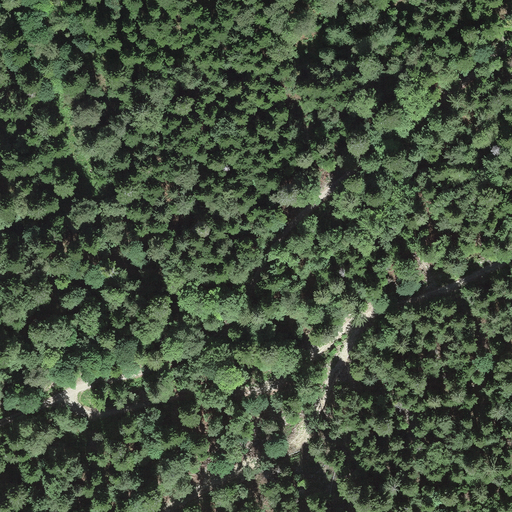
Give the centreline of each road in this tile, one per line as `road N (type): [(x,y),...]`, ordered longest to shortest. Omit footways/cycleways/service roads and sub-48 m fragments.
road 1 (track): [(511,43),(291,227),(236,320),(209,347),(84,384),(70,400),(0,424)]
road 2 (track): [(70,400),(112,412),(189,393),(255,391),(367,314),(511,258)]
road 3 (track): [(163,511),(301,440),(367,314)]
